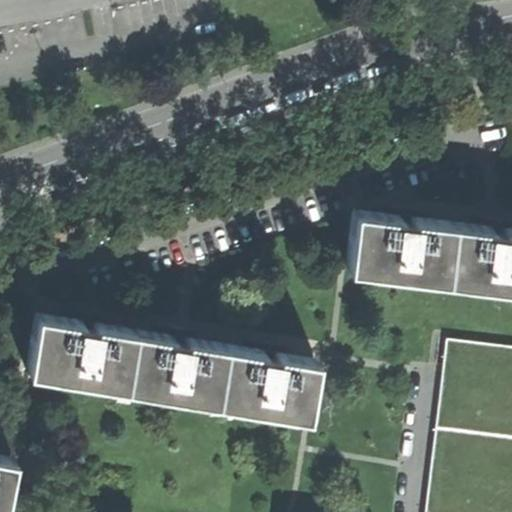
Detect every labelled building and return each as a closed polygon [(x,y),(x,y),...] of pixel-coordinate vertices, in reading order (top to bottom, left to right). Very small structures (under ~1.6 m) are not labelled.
[(346,266),(444,279),(452,222),(422,218),(424,210),(412,208),(399,206),(398,214),(354,209),(346,266)] [(444,279),(511,287),(511,220),(502,219),(490,218),(489,226),(452,222),(444,279)] [(26,369),(123,386),(132,328),(104,324),(106,317),(92,315),(81,313),(79,319),(36,312),(26,369)] [(123,386),(214,401),(224,344),(195,339),(196,332),(183,330),(172,328),(171,335),(132,328),(123,386)] [(425,511),(511,511),(511,345),(446,338),(425,511)] [(305,416),(315,359),(287,355),(288,348),(276,346),(263,343),(262,350),(224,344),(214,401),(305,416)] [(0,509),(11,459),(0,456),(0,509)]
